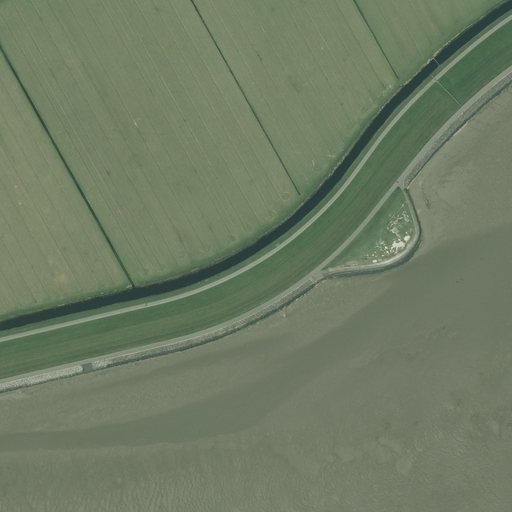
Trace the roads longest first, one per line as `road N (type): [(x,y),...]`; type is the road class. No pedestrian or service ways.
road 1 (unclassified): [(511,18),(428,87),(327,208),(261,262),(191,295),(0,341)]
road 2 (unclassified): [(0,385),(194,338),(285,295),(344,249),(442,134),(511,72)]
